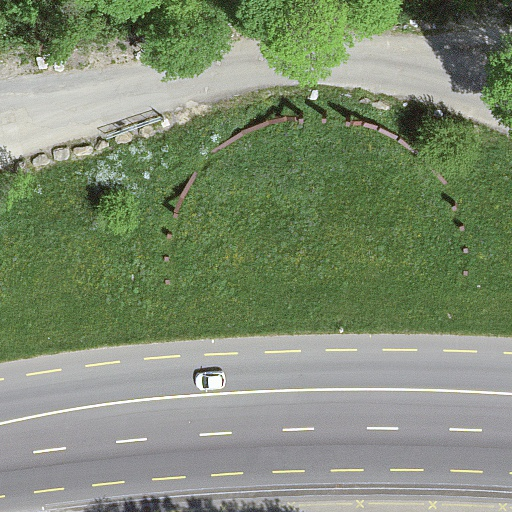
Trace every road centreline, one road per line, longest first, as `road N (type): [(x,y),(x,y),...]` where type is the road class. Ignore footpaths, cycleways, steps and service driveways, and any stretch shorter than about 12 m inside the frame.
road 1 (track): [(511,108),(334,68),(32,117),(0,129)]
road 2 (primary): [(511,413),(261,410),(0,441)]
